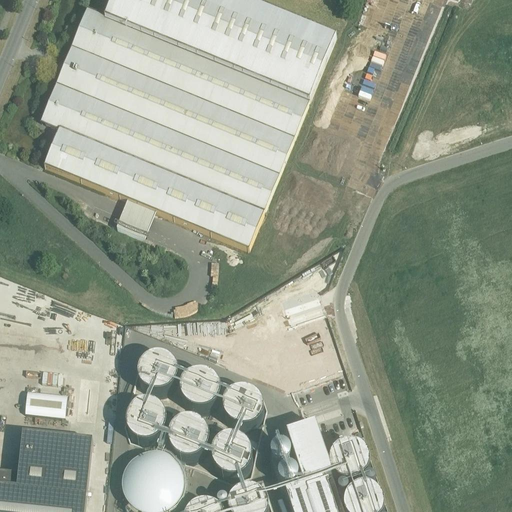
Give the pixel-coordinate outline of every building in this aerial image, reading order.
[(337,39),(240,0),(114,0),(106,21),(100,18),(92,15),(46,127),(60,133),(45,170),(249,254),(337,39)] [(74,194),(72,198),(82,205),(85,202),(74,194)] [(155,216),(128,205),(117,232),(144,243),(155,216)] [(139,377),(139,381),(139,385),(140,388),(142,392),(144,395),(147,397),(150,399),(153,400),(157,401),(161,401),(164,400),(168,399),(171,397),(174,395),(176,392),(177,388),(178,385),(179,381),(178,377),(177,374),(176,371),(174,368),(171,365),(168,363),(164,362),(161,361),(157,361),(153,362),(150,363),(147,365),(144,368),(142,371),(140,374),(139,377)] [(181,398),(180,401),(181,405),(182,408),(183,412),(185,415),(188,417),(191,419),(195,420),(198,421),(202,421),(206,420),(209,419),(212,417),(215,415),(217,412),(219,408),(220,405),(220,401),(220,398),(219,394),(217,391),(215,388),(212,385),(209,383),(206,382),(202,381),(198,381),(195,382),(191,383),(188,385),(185,388),(183,391),(182,394),(181,398)] [(222,415),(222,418),(222,422),(223,425),(225,429),(227,432),(230,434),(233,436),(236,438),(240,438),(244,438),(247,438),(251,436),(254,434),(257,432),(259,429),(261,426),(262,422),(262,418),(262,415),(261,411),(259,408),(257,405),(254,402),(251,400),(247,399),(244,398),(240,398),(236,399),(233,400),(230,402),(227,405),(225,408),(223,411),(222,415)] [(130,426),(129,430),(130,433),(131,437),(132,440),(135,443),(137,446),(140,448),(144,449),(148,450),(151,450),(155,449),(158,448),(161,446),(164,443),(166,440),(168,437),(169,433),(169,430),(169,426),(168,423),(166,419),(164,416),(161,414),(158,412),(155,411),(151,410),(148,410),(144,411),(140,412),(137,414),(135,416),(132,419),(131,423),(130,426)] [(171,443),(171,447),(171,450),(172,454),(174,457),(176,460),(179,463),(182,465),(185,466),(189,467),(193,467),(196,466),(200,465),(203,463),(206,460),(208,457),(209,454),(211,450),(211,447),(211,443),(210,439),(208,436),(206,433),(203,431),(200,429),(196,427),(193,427),(189,427),(185,427),(182,429),(179,431),(176,433),(174,436),(172,439),(171,443)] [(0,511),(86,511),(93,444),(24,437),(20,477),(0,474),(0,511)] [(213,460),(213,464),(213,468),(214,471),(216,474),(218,477),(220,480),(224,482),(227,483),(231,484),(234,484),(238,483),(241,482),(245,480),(247,477),(250,474),(251,471),(252,468),(253,464),(252,460),(251,457),(250,453),(247,450),(245,448),(241,446),(238,445),(234,444),(231,444),(227,445),(224,446),(220,448),(218,450),(216,453),(214,457),(213,460)] [(332,464),(331,467),(332,471),(333,474),(334,478),(337,481),(339,483),(342,485),(346,486),(350,487),(353,487),(357,486),(360,485),(363,483),(366,481),(368,478),(370,474),(371,471),(371,467),(371,464),(370,460),(368,457),(366,454),(363,451),(360,449),(357,448),(353,447),(350,447),(346,448),(342,449),(339,451),(337,454),(334,457),(333,460),(332,464)] [(128,483),(127,489),(128,494),(129,499),(131,503),(134,507),(138,511),(139,511),(170,511),(172,511),(176,507),(179,503),(181,499),(183,494),(183,489),(183,483),(181,479),(179,474),(176,470),(172,466),(168,464),(163,462),(158,461),(153,461),(147,462),(143,464),(138,466),(134,470),(131,474),(129,479),(128,483)] [(294,511),(338,511),(325,470),(285,483),(294,511)] [(346,508),(346,511),(345,511),(385,511),(386,511),(385,508),(384,504),(383,501),(381,498),(378,495),(375,493),(371,492),(368,491),(364,491),(360,492),(357,493),(354,495),(351,498),(349,501),(347,504),(346,508)] [(229,509),(228,511),(268,511),(269,509),(268,506),(266,502),(264,500),(261,497),(258,495),(254,494),(251,493),(247,493),(243,494),(240,495),(237,497),(234,500),(232,502),(230,506),(229,509)]
